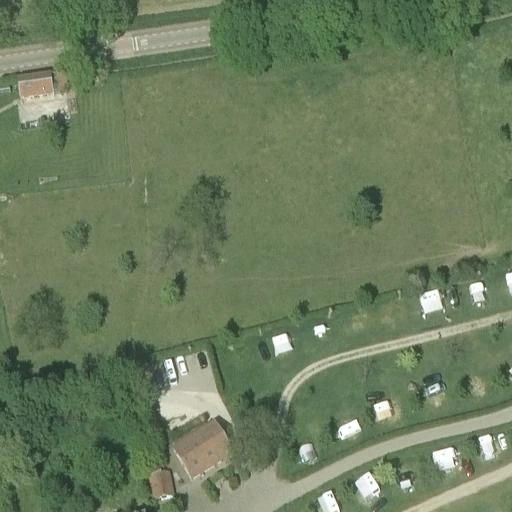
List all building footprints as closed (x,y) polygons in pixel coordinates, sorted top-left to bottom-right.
[(67,96),(65,79),(18,84),(20,101),(67,96)] [(446,406),(445,385),(427,386),(429,407),(446,406)] [(404,407),(389,410),(392,427),(407,424),(404,407)] [(353,414),(337,419),(342,435),(358,431),(353,414)] [(175,453),(193,482),(223,463),(205,435),(175,453)] [(397,470),(403,487),(424,481),(418,463),(397,470)] [(173,500),(170,483),(167,483),(164,465),(148,468),(151,478),(151,484),(155,504),(173,500)] [(316,511),(337,511),(332,497),(313,504),(316,511)]
